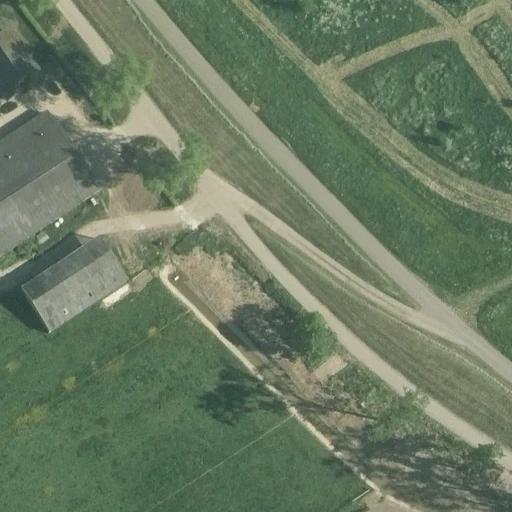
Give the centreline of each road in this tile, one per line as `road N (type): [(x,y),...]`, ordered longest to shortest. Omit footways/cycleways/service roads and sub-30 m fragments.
road 1 (unclassified): [(58,0),(285,281),(419,402),(511,464)]
road 2 (tertiary): [(511,370),(427,302),(146,0)]
road 3 (track): [(11,285),(98,230),(238,201),(407,314),(458,327)]
